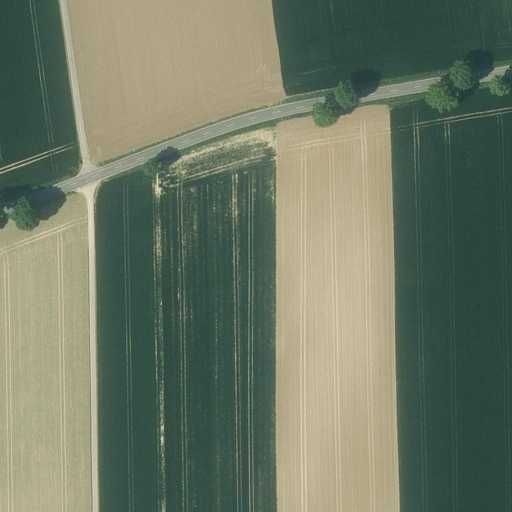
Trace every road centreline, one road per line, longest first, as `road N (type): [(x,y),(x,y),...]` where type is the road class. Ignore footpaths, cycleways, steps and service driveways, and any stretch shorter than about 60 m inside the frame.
road 1 (unclassified): [(88,179),(250,118),(511,71)]
road 2 (track): [(88,179),(95,511)]
road 3 (unclassified): [(63,0),(88,179)]
